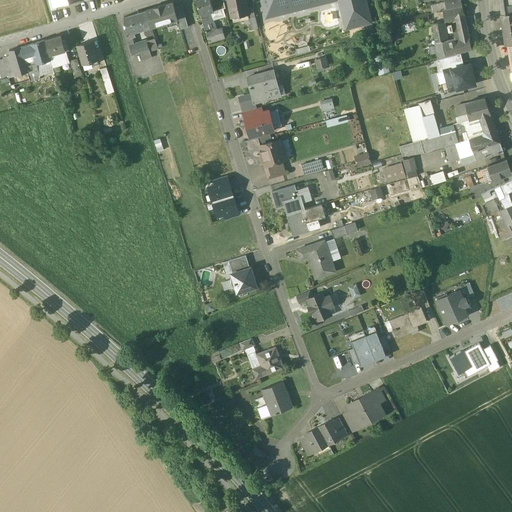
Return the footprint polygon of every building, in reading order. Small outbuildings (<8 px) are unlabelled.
[(56,9),(53,0),(46,0),(50,11),(56,9)] [(210,0),(195,0),(208,40),(222,36),(220,30),(216,31),(212,20),(210,12),(214,11),(218,10),(219,10),(215,0),(210,0),(211,0),(210,0)] [(223,0),(215,0),(219,10),(223,9),(225,8),(223,0)] [(244,0),(227,0),(232,18),(248,14),(244,0)] [(365,0),(261,0),(266,19),(338,0),(346,30),(371,23),(365,0)] [(461,0),(444,0),(447,8),(462,5),(461,0)] [(173,3),(159,7),(163,23),(178,19),(175,9),(173,3)] [(432,6),(434,13),(447,10),(445,3),(432,6)] [(508,5),(500,6),(502,14),(511,12),(511,9),(509,10),(508,5)] [(184,6),(175,9),(178,19),(181,29),(189,26),(184,6)] [(462,6),(443,11),(445,19),(448,21),(456,19),(465,17),(462,6)] [(159,7),(146,10),(151,27),(163,23),(159,7)] [(218,10),(214,11),(210,12),(212,20),(220,17),(225,16),(223,9),(219,10),(218,10)] [(146,10),(138,12),(139,14),(143,29),(151,27),(146,10)] [(511,12),(502,14),(500,14),(503,32),(504,32),(511,30),(511,12)] [(139,14),(124,18),(126,25),(123,25),(125,29),(127,29),(128,33),(129,33),(130,36),(136,34),(135,31),(143,29),(139,14)] [(255,16),(249,18),(251,30),(258,28),(255,16)] [(465,17),(456,19),(458,26),(466,24),(465,17)] [(441,22),(433,24),(437,42),(446,41),(442,23),(441,22)] [(466,24),(458,26),(461,36),(461,39),(469,38),(466,24)] [(61,35),(45,40),(50,55),(66,50),(64,42),(61,35)] [(237,35),(233,38),(239,45),(243,41),(237,35)] [(456,40),(450,42),(452,54),(472,49),(469,38),(461,39),(461,36),(455,38),(456,40)] [(147,41),(149,49),(150,52),(158,50),(155,38),(147,41)] [(45,40),(30,44),(36,63),(36,64),(51,60),(50,55),(45,40)] [(92,41),(77,45),(83,64),(91,62),(98,60),(92,41)] [(147,41),(140,43),(143,51),(149,49),(147,41)] [(446,43),(437,45),(437,48),(443,47),(445,55),(452,54),(450,42),(446,43)] [(140,43),(129,46),(132,54),(140,52),(143,51),(140,43)] [(36,63),(30,44),(21,47),(26,64),(26,65),(36,63)] [(21,47),(9,51),(10,56),(14,67),(26,64),(21,47)] [(150,52),(149,49),(143,51),(140,52),(143,60),(152,58),(150,52)] [(66,50),(50,55),(51,60),(53,66),(70,61),(69,61),(66,50)] [(451,69),(464,66),(461,54),(436,61),(439,72),(444,70),(451,69)] [(387,55),(374,59),(379,76),(391,72),(387,55)] [(10,56),(7,57),(7,58),(3,59),(8,76),(8,78),(16,76),(14,67),(10,56)] [(318,70),(329,67),(327,58),(316,61),(318,70)] [(77,59),(70,61),(75,77),(82,75),(77,59)] [(36,63),(26,65),(28,72),(29,77),(39,75),(36,64),(36,63)] [(26,64),(14,67),(16,76),(28,72),(26,65),(26,64)] [(456,89),(475,85),(470,64),(464,66),(451,69),(454,81),(456,89)] [(106,67),(100,69),(105,86),(112,84),(106,67)] [(447,82),(454,81),(451,69),(444,70),(447,82)] [(274,70),(247,77),(250,89),(250,88),(253,100),(254,102),(255,102),(280,95),(274,70)] [(402,78),(400,70),(392,72),(394,80),(402,78)] [(484,98),(465,103),(469,120),(479,117),(490,114),(484,98)] [(334,108),(332,99),(321,102),(323,111),(334,108)] [(253,100),(241,104),(243,111),(257,108),(255,102),(254,102),(253,100)] [(432,101),(421,104),(421,106),(429,138),(433,137),(440,134),(432,101)] [(465,104),(455,106),(457,117),(467,115),(465,104)] [(421,106),(406,110),(414,142),(417,141),(429,138),(421,106)] [(257,108),(243,111),(245,118),(248,118),(248,117),(262,113),(261,107),(257,108)] [(262,113),(248,117),(248,118),(253,136),(274,130),(269,111),(262,113)] [(347,114),(326,120),(328,126),(349,120),(347,114)] [(490,114),(479,117),(485,133),(483,136),(469,140),(470,143),(472,151),(500,142),(490,114)] [(469,120),(463,122),(469,140),(483,136),(485,133),(479,117),(469,120)] [(465,141),(460,123),(453,124),(454,130),(457,142),(458,144),(458,143),(465,141)] [(454,130),(440,134),(433,137),(429,138),(417,141),(399,146),(402,155),(423,152),(446,146),(457,142),(454,130)] [(160,139),(154,141),(157,152),(164,150),(160,139)] [(272,142),(259,146),(264,164),(263,164),(263,166),(281,161),(283,160),(281,152),(283,149),(282,145),(278,143),(272,144),(272,142)] [(457,142),(446,146),(450,161),(460,158),(457,147),(459,146),(458,143),(458,144),(457,142)] [(500,142),(472,151),(474,154),(475,160),(498,152),(498,153),(499,153),(499,152),(503,151),(500,142)] [(459,146),(457,147),(460,158),(474,154),(472,151),(470,143),(467,144),(459,146)] [(367,153),(355,157),(358,167),(370,163),(367,153)] [(414,159),(404,162),(408,178),(419,176),(414,159)] [(506,159),(488,165),(489,167),(493,180),(511,173),(506,159)] [(306,175),(325,170),(322,160),(303,165),(306,175)] [(281,161),(263,166),(267,179),(285,173),(281,161)] [(405,177),(401,163),(384,168),(388,182),(405,177)] [(489,167),(474,173),(479,185),(493,180),(489,167)] [(431,186),(447,180),(444,172),(428,178),(431,186)] [(226,175),(213,179),(215,185),(228,181),(226,175)] [(470,176),(464,178),(469,189),(474,187),(470,176)] [(511,179),(500,186),(504,196),(509,194),(509,193),(511,191),(511,179)] [(215,185),(208,187),(213,202),(233,195),(228,181),(215,185)] [(295,184),(272,191),(275,203),(287,200),(288,204),(284,205),(287,215),(292,213),(305,209),(301,195),(298,196),(295,184)] [(383,198),(381,189),(372,191),(374,200),(383,198)] [(233,195),(213,202),(217,216),(224,214),(237,210),(233,195)] [(494,200),(486,204),(489,210),(497,206),(494,200)] [(305,209),(292,213),(294,221),(289,223),(294,236),(309,232),(306,222),(325,217),(322,204),(305,209)] [(511,206),(500,212),(503,218),(507,226),(509,225),(511,223),(511,206)] [(237,210),(224,214),(226,220),(238,216),(237,210)] [(503,218),(498,221),(501,229),(507,226),(503,218)] [(355,222),(332,230),(335,238),(358,230),(355,222)] [(511,236),(511,232),(509,225),(507,226),(501,229),(503,232),(499,234),(502,241),(507,239),(511,236)] [(324,240),(297,249),(301,258),(308,256),(315,273),(324,270),(325,274),(335,270),(324,240)] [(246,255),(229,260),(233,273),(250,267),(246,255)] [(233,273),(231,273),(237,292),(257,286),(251,267),(250,267),(233,273)] [(225,289),(233,287),(231,279),(223,281),(225,289)] [(357,283),(349,286),(353,297),(361,294),(357,283)] [(469,283),(463,286),(468,298),(474,295),(469,283)] [(424,289),(412,294),(418,307),(421,306),(422,308),(429,305),(424,289)] [(310,290),(296,296),(299,304),(308,300),(307,299),(313,297),(310,290)] [(458,291),(437,300),(447,323),(466,315),(463,307),(468,305),(465,298),(462,299),(458,291)] [(324,298),(322,293),(313,297),(307,299),(308,300),(311,306),(309,307),(311,312),(313,312),(316,320),(331,314),(328,308),(334,305),(330,296),(324,298)] [(350,309),(351,314),(360,311),(359,306),(350,309)] [(418,307),(408,311),(408,313),(390,320),(393,329),(392,329),(393,331),(394,331),(397,337),(411,332),(410,330),(417,328),(418,329),(419,328),(417,325),(427,321),(422,308),(421,306),(418,307)] [(505,337),(511,334),(511,328),(503,332),(505,337)] [(359,362),(361,366),(386,356),(384,351),(379,338),(377,331),(351,341),(354,348),(359,362)] [(379,338),(384,351),(390,349),(385,336),(379,338)] [(251,338),(240,343),(243,350),(254,345),(251,338)] [(479,343),(463,352),(464,354),(463,355),(469,368),(464,370),(467,377),(487,366),(490,364),(482,349),(479,343)] [(498,360),(490,345),(482,349),(490,364),(487,366),(490,372),(500,367),(497,361),(498,360)] [(276,347),(257,354),(261,365),(265,374),(283,367),(276,347)] [(359,362),(354,348),(348,350),(354,365),(359,362)] [(348,350),(329,356),(337,381),(356,375),(348,350)] [(255,351),(248,354),(253,369),(261,365),(257,354),(256,354),(255,351)] [(460,351),(450,357),(459,373),(464,370),(469,368),(463,355),(460,351)] [(253,369),(256,378),(265,374),(261,365),(253,369)] [(283,381),(262,389),(267,404),(271,414),(272,415),(292,407),(283,381)] [(379,390),(373,393),(378,403),(384,399),(379,390)] [(364,398),(348,407),(350,410),(343,414),(352,430),(370,420),(371,422),(384,414),(378,403),(373,393),(372,391),(363,396),(364,398)] [(267,404),(258,408),(262,418),(271,414),(267,404)] [(348,433),(339,418),(333,421),(341,437),(348,433)] [(332,419),(319,426),(328,444),(341,437),(333,421),(332,419)] [(328,444),(319,426),(305,433),(308,438),(315,451),(328,444)] [(308,438),(302,441),(309,454),(315,451),(308,438)] [(267,456),(256,446),(247,456),(258,466),(267,456)]
